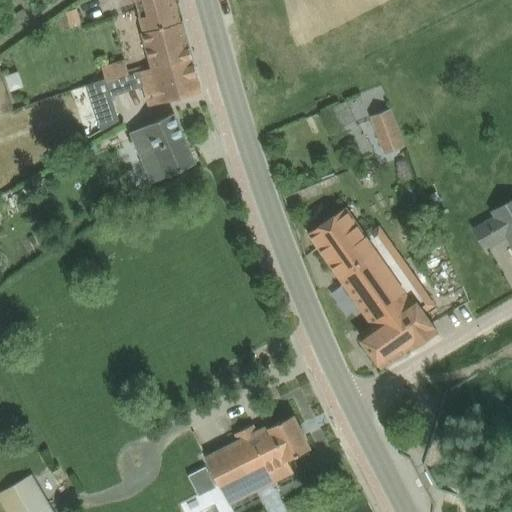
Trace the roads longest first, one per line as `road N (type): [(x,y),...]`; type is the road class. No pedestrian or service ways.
road 1 (tertiary): [(350,402),(246,147),(205,0)]
road 2 (residential): [(511,307),(350,402)]
road 3 (tertiary): [(406,511),(350,402)]
